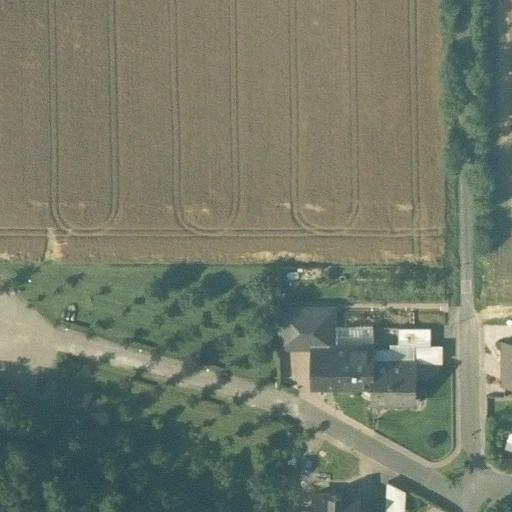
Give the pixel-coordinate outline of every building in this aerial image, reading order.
[(334,306),(298,306),(298,323),(327,323),(334,323),(334,306)] [(327,323),(298,323),(298,346),(313,346),(327,346),(327,323)] [(430,326),(398,326),(398,344),(430,344),(430,326)] [(374,345),(334,345),(334,346),(327,346),(313,346),(313,384),(372,384),(373,384),(373,361),(374,345)] [(373,361),(373,384),(372,384),(372,400),(415,400),(415,361),(373,361)] [(392,483),(389,510),(408,511),(411,485),(392,483)] [(342,491),(329,491),(329,494),(314,494),(314,511),(313,511),(357,511),(358,494),(342,494),(342,491)]
